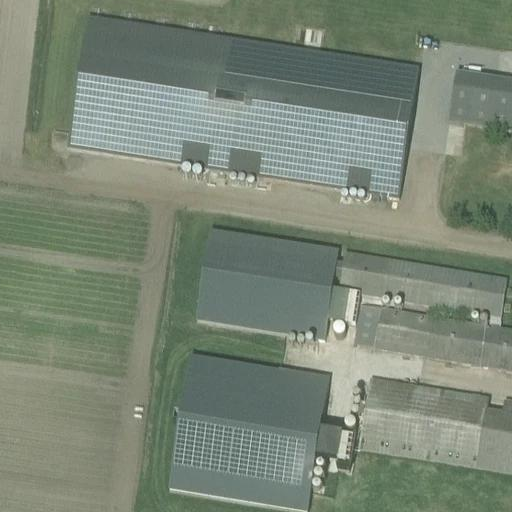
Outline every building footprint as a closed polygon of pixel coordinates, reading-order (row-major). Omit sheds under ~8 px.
[(70,138),(68,154),(184,171),(271,185),(350,197),(368,200),(399,205),(407,151),(419,74),(88,23),(70,138)] [(511,86),(476,81),(457,78),(450,126),(465,128),(511,135),(511,86)] [(210,238),(196,326),(286,340),(326,346),(329,328),(357,332),(360,311),(362,301),(338,298),(333,297),(340,258),(210,238)] [(345,258),(338,298),(362,301),(424,312),(438,314),(490,322),(489,331),(437,322),(423,320),(381,313),(381,315),(360,311),(357,332),(354,350),(374,353),(374,355),(434,364),(511,376),(511,335),(498,333),(499,324),(502,324),(508,284),(501,283),(485,280),(345,258)] [(191,362),(169,495),(272,511),(308,511),(311,499),(317,465),(338,468),(342,442),(321,439),(329,385),(280,377),(191,362)] [(370,384),(368,399),(364,423),(359,454),(359,455),(511,479),(511,405),(505,405),(503,417),(487,415),(489,403),(370,384)] [(338,468),(337,474),(350,476),(355,443),(342,441),(342,442),(338,468)]
